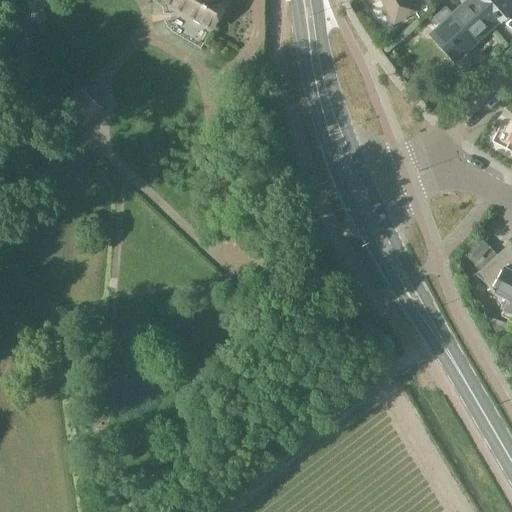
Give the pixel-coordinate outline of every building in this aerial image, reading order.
[(162,0),(212,29),(227,2),(223,0),(162,0)] [(381,0),(395,23),(415,11),(408,0),(381,0)] [(491,29),(489,26),(496,19),(497,20),(498,19),(502,22),(511,12),(511,0),(478,0),(472,6),(471,5),(469,6),(470,7),(443,32),(461,52),(472,41),(475,44),(491,29)] [(73,133),(98,107),(81,91),(56,117),(73,133)] [(490,290),(511,302),(511,244),(509,243),(479,271),(490,290)]
